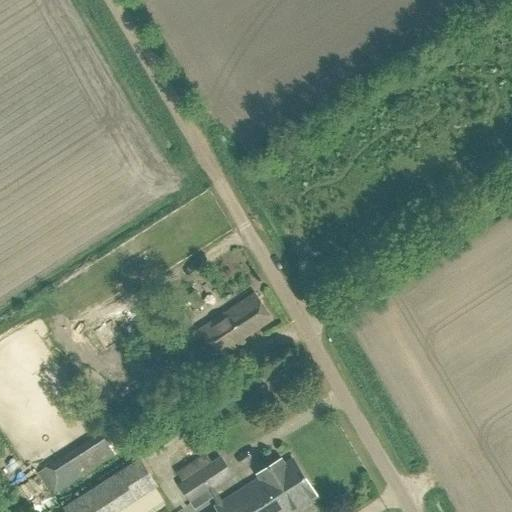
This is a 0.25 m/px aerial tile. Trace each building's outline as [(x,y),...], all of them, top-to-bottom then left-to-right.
[(272,320),(255,294),(197,332),(217,363),(227,356),(254,339),(251,334),(272,320)] [(95,331),(105,346),(119,336),(109,321),(95,331)] [(173,387),(189,377),(175,356),(160,366),(173,387)] [(104,433),(58,458),(56,454),(33,466),(47,493),(116,455),(104,433)] [(213,463),(205,452),(175,471),(183,482),(179,485),(191,503),(233,476),(221,457),(213,463)] [(260,478),(254,481),(215,505),(219,511),(292,511),(317,497),(293,459),(285,464),(282,460),(258,475),(260,478)] [(110,511),(138,494),(130,482),(123,472),(73,504),(78,511),(91,511),(104,503),(109,511),(110,511)]
